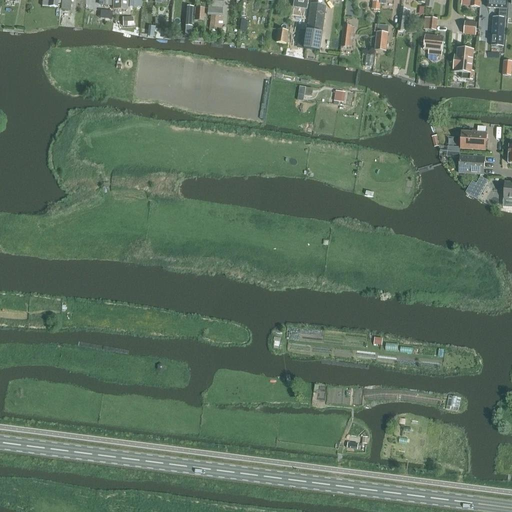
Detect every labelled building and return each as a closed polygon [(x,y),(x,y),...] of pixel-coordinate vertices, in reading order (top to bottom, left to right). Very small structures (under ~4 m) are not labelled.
[(42,0),(42,7),(57,8),(58,0),(42,0)] [(61,0),(61,9),(70,10),(71,0),(61,0)] [(112,0),(112,10),(127,11),(127,0),(112,0)] [(212,0),(212,5),(208,5),(207,15),(210,16),(209,29),(221,31),(223,17),(222,17),(223,0),(212,0)] [(309,0),(294,0),(294,8),(308,10),(309,0)] [(471,7),(480,8),(480,0),(461,0),(471,1),(471,7)] [(487,0),(487,9),(500,9),(500,18),(505,18),(505,19),(507,19),(508,0),(487,0)] [(378,11),(380,11),(381,5),(381,3),(379,3),(373,2),(372,10),(378,11)] [(320,52),(322,33),(326,6),(311,4),(308,31),(305,49),(320,52)] [(194,21),(203,22),(204,9),(195,8),(194,21)] [(398,32),(400,32),(406,33),(409,10),(403,9),(401,9),(398,32)] [(136,11),(126,11),(126,21),(136,21),(136,11)] [(492,32),(505,33),(505,19),(505,18),(500,18),(493,18),(492,32)] [(345,41),(356,41),(357,20),(345,19),(345,41)] [(277,43),(287,45),(289,32),(279,30),(277,43)] [(387,52),(388,34),(377,33),(376,51),(387,52)] [(429,55),(442,57),(443,53),(444,38),(426,36),(424,51),(429,52),(429,55)] [(462,80),(473,81),(474,72),(472,72),(474,51),(458,49),(457,56),(455,56),(454,72),(463,73),(462,80)] [(503,77),(511,78),(511,67),(511,62),(504,62),(503,77)] [(338,86),(337,97),(346,97),(347,86),(338,86)] [(460,149),(486,151),(487,134),(461,132),(460,149)] [(459,174),(484,176),(485,158),(460,157),(459,174)] [(472,193),(480,198),(488,182),(481,178),(472,193)]
